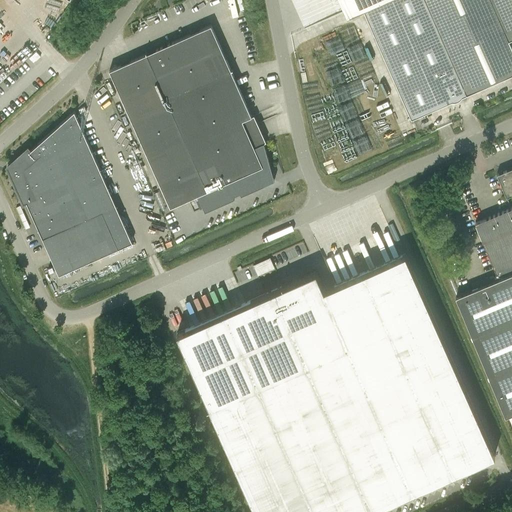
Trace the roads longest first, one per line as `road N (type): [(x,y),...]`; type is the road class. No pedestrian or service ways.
road 1 (unclassified): [(89,314),(321,209)]
road 2 (unclassified): [(273,0),(321,209)]
road 3 (unclassified): [(321,209),(511,127)]
road 4 (unclassified): [(0,143),(75,76),(138,0)]
road 5 (track): [(108,511),(89,314)]
road 6 (unclassified): [(89,314),(53,315),(0,202)]
